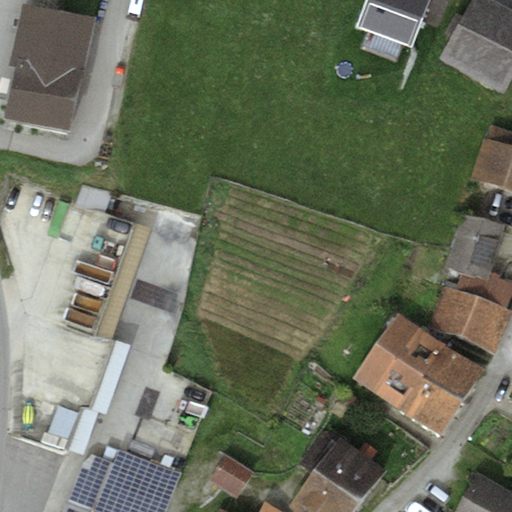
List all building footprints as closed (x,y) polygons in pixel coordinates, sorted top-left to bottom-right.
[(511,88),(511,20),(477,2),(465,24),(455,19),(443,40),(452,46),(440,67),(504,103),(511,88)] [(96,28),(22,12),(9,72),(15,76),(3,131),(70,146),(96,28)] [(511,137),(489,129),(472,186),(511,199),(511,137)] [(0,240),(22,301),(11,436),(60,454),(68,450),(81,406),(89,409),(114,338),(96,331),(131,221),(4,172),(0,187),(0,240)] [(504,234),(462,219),(443,271),(485,286),(504,234)] [(456,293),(447,289),(431,329),(494,361),(510,322),(504,316),(511,299),(511,297),(461,281),(456,293)] [(482,382),(399,324),(354,387),(362,393),(438,446),(482,382)] [(319,462),(314,469),(358,501),(382,470),(324,428),(306,452),(319,462)] [(91,455),(81,463),(61,511),(165,511),(180,476),(117,451),(106,447),(102,458),(91,455)] [(252,473),(225,456),(210,479),(237,496),(252,473)] [(350,511),(358,501),(314,469),(287,504),(297,511),(350,511)] [(511,511),(511,490),(477,471),(454,511),(511,511)] [(281,511),(264,500),(258,511),(281,511)]
